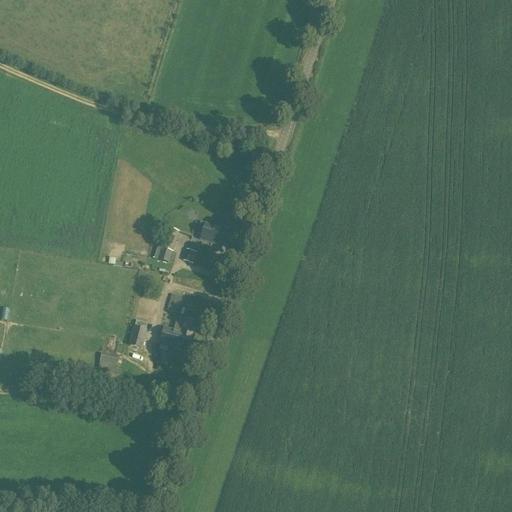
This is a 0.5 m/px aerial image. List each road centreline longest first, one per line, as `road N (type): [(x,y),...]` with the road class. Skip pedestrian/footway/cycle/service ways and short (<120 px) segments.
road 1 (tertiary): [(155,511),(286,133)]
road 2 (unclassified): [(286,133),(140,120),(0,65)]
road 3 (tertiary): [(286,133),(329,0)]
